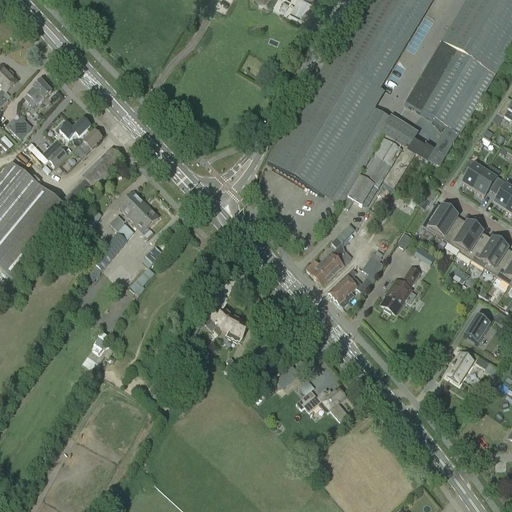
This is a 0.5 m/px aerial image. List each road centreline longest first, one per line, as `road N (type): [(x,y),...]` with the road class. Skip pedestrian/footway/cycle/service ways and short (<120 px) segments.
road 1 (secondary): [(9,0),(197,204)]
road 2 (secondary): [(206,195),(23,0)]
road 3 (secondary): [(206,213),(368,376)]
road 4 (secondary): [(368,376),(217,207)]
road 5 (tertiary): [(257,150),(346,0)]
road 6 (secondary): [(475,511),(368,376)]
